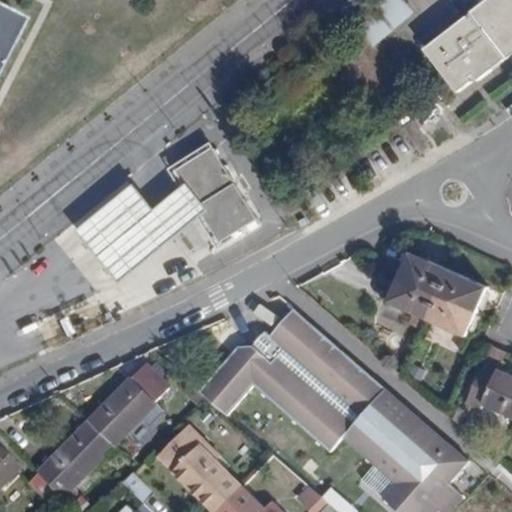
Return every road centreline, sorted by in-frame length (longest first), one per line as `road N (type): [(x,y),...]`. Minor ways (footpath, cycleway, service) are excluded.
road 1 (residential): [(0,399),(217,299),(392,205),(453,192)]
road 2 (secondary): [(0,239),(292,0)]
